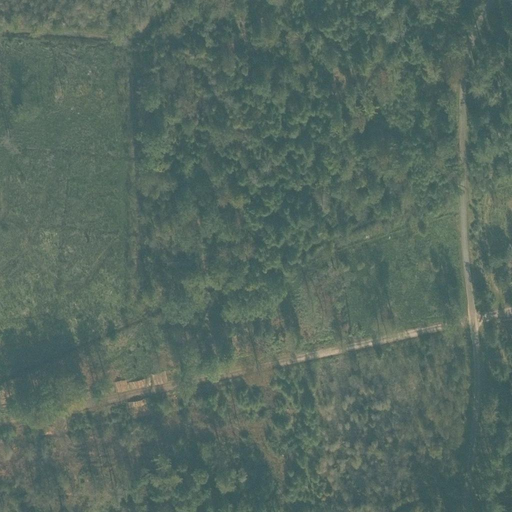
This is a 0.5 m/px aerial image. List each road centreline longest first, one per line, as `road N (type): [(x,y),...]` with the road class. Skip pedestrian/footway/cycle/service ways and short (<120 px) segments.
road 1 (track): [(415,0),(220,282),(192,381)]
road 2 (track): [(192,381),(473,319)]
road 3 (track): [(0,422),(192,381)]
